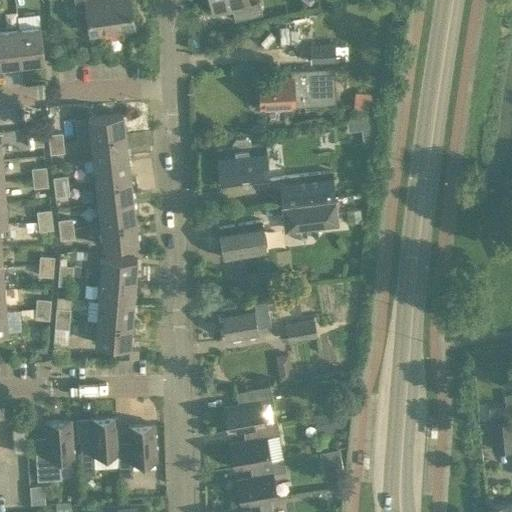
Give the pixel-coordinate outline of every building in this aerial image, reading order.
[(73,0),(75,9),(84,7),(88,35),(135,27),(130,0),(73,0)] [(209,0),(212,14),(232,10),(234,19),(262,13),(259,1),(250,3),(249,0),(209,0)] [(18,30),(22,65),(44,62),(41,27),(18,30)] [(18,30),(0,31),(0,62),(0,67),(22,65),(18,30)] [(332,60),(332,55),(331,43),(307,44),(308,61),(332,60)] [(290,74),(257,75),(258,108),(311,106),(310,93),(321,92),(320,68),(303,68),(303,69),(290,70),(290,74)] [(352,110),(367,111),(369,93),(354,92),(352,110)] [(88,138),(124,134),(121,112),(85,116),(88,138)] [(362,132),(363,142),(377,140),(374,114),(347,117),(349,134),(362,132)] [(47,133),(48,143),(62,141),(61,132),(47,133)] [(28,146),(42,144),(41,134),(27,136),(28,146)] [(88,138),(91,159),(126,155),(124,134),(88,138)] [(229,141),(230,147),(215,148),(220,185),(268,179),(263,142),(248,144),(247,138),(243,135),(232,136),(229,141)] [(62,141),(48,143),(49,153),(64,151),(62,141)] [(91,159),(93,181),(129,177),(126,155),(91,159)] [(30,167),(32,177),(46,176),(45,166),(30,167)] [(331,169),(277,175),(281,205),(335,199),(331,169)] [(52,176),(53,186),(68,184),(67,174),(52,176)] [(46,176),(32,177),(33,187),(47,185),(46,176)] [(93,181),(96,202),(132,198),(129,177),(93,181)] [(68,184),(53,186),(54,196),(69,194),(68,184)] [(96,202),(98,224),(134,219),(132,198),(96,202)] [(336,200),(280,206),(283,231),(338,225),(336,200)] [(35,210),(37,220),(51,219),(50,209),(35,210)] [(57,219),(58,229),(72,227),(71,217),(57,219)] [(51,219),(37,220),(38,230),(52,228),(51,219)] [(137,241),(134,219),(98,224),(101,246),(137,241)] [(218,227),(223,258),(265,251),(260,220),(218,227)] [(72,227),(58,229),(59,239),(74,237),(72,227)] [(39,255),(38,265),(53,266),(53,256),(39,255)] [(98,277),(134,280),(135,258),(100,255),(98,277)] [(58,264),(57,273),(72,274),(72,265),(65,265),(59,264),(58,264)] [(53,266),(38,265),(37,275),(52,276),(53,266)] [(86,276),(87,266),(72,265),(72,274),(86,276)] [(307,280),(305,269),(294,270),(296,281),(307,280)] [(72,274),(57,273),(57,284),(71,285),(72,274)] [(98,277),(96,298),(132,301),(134,280),(98,277)] [(36,298),(35,308),(49,309),(50,299),(36,298)] [(96,298),(95,320),(130,323),(132,301),(96,298)] [(256,334),(255,327),(269,325),(264,300),(218,309),(224,339),(256,334)] [(298,303),(289,304),(290,313),(299,311),(298,303)] [(55,307),(54,316),(69,317),(69,308),(55,307)] [(49,309),(35,308),(34,318),(48,319),(49,309)] [(69,317),(54,316),(54,327),(68,328),(69,317)] [(286,340),(315,334),(312,318),(283,323),(286,340)] [(128,345),(130,323),(95,320),(93,342),(128,345)] [(290,353),(276,355),(280,378),(293,376),(290,353)] [(337,376),(315,380),(317,392),(339,388),(337,376)] [(237,401),(221,404),(226,432),(242,429),(277,423),(270,384),(235,390),(237,401)] [(339,411),(313,416),(316,433),(342,429),(339,411)] [(45,441),(34,442),(37,479),(61,478),(59,456),(74,456),(71,417),(44,419),(45,435),(45,441)] [(117,453),(117,447),(115,417),(89,419),(90,440),(79,440),(81,470),(92,469),(91,455),(117,453)] [(511,419),(489,421),(492,451),(511,448),(511,419)] [(244,438),(228,441),(233,468),(249,465),(283,459),(277,423),(242,429),(244,438)] [(128,446),(117,447),(117,453),(118,477),(131,477),(130,463),(155,461),(153,425),(127,427),(128,446)] [(13,451),(26,450),(25,426),(11,427),(13,451)] [(251,474),(235,477),(240,505),(270,499),(278,498),(273,472),(285,470),(283,459),(249,465),(251,474)] [(487,502),(488,509),(488,511),(511,511),(511,508),(510,498),(487,502)] [(240,505),(220,508),(221,511),(272,511),(270,499),(240,505)]
